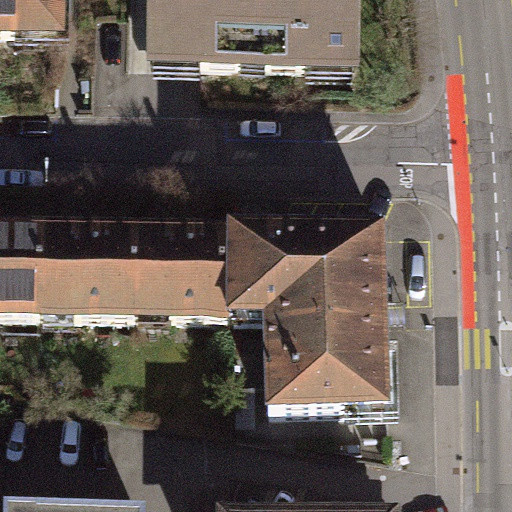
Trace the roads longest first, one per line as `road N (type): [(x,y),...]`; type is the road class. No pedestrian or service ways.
road 1 (residential): [(0,157),(503,163)]
road 2 (secondary): [(511,414),(503,163)]
road 3 (secondary): [(503,163),(485,0)]
